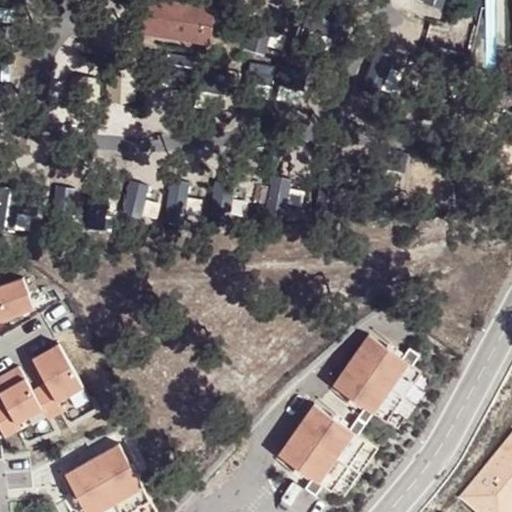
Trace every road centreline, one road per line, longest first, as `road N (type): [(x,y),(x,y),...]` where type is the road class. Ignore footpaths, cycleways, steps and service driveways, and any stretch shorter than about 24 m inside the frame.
road 1 (residential): [(511,316),(435,453),(385,511)]
road 2 (residential): [(361,325),(262,440),(225,511)]
